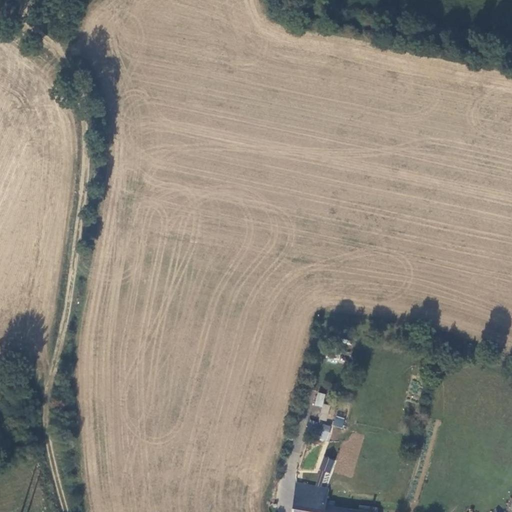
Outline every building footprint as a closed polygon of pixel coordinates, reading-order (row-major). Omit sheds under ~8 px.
[(322,407),(325,394),(317,392),(314,405),(322,407)] [(330,407),(325,406),(321,420),(327,422),(330,407)] [(343,427),(344,418),(334,417),(333,425),(343,427)] [(318,429),(310,427),(308,436),(327,440),(330,426),(320,424),(318,429)] [(349,511),(337,509),(337,504),(329,502),(330,490),(298,486),(295,511),(349,511)]
